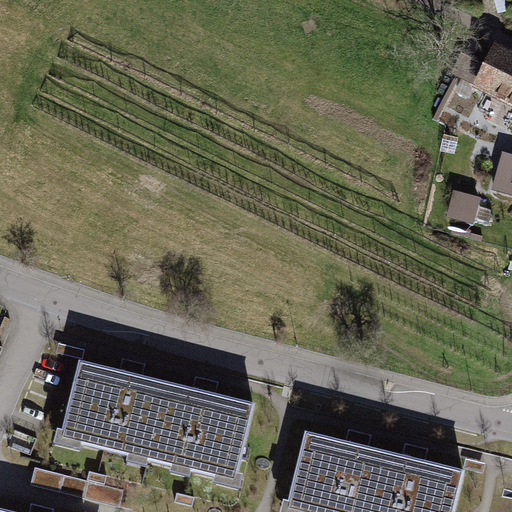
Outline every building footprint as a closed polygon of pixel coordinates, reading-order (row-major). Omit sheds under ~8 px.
[(511,50),(495,42),(473,88),(511,107),(511,50)] [(511,154),(499,151),(488,189),(511,196),(511,154)] [(449,222),(476,228),(483,201),(456,195),(449,222)] [(148,465),(171,378),(86,356),(63,442),(148,465)] [(232,487),(255,400),(171,378),(148,465),(232,487)] [(290,511),(365,511),(380,449),(300,432),(282,510),(290,511)] [(449,511),(459,467),(380,449),(365,511),(449,511)] [(37,511),(1,501),(0,506),(0,511),(59,511),(63,499),(41,494),(37,511)]
